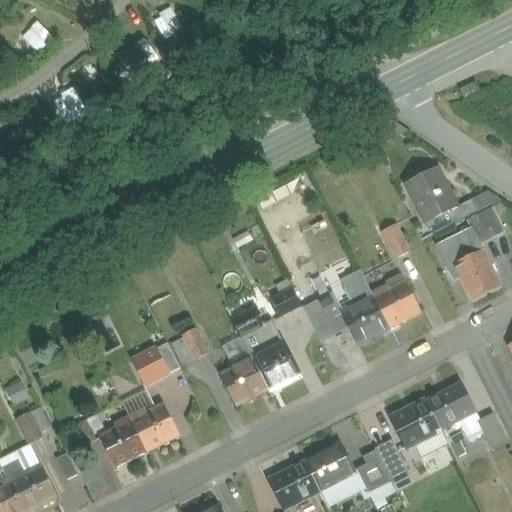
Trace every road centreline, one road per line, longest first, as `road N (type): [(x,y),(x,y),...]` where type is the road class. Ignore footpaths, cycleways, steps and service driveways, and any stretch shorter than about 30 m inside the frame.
road 1 (secondary): [(384,93),(0,287)]
road 2 (residential): [(124,511),(468,338)]
road 3 (residential): [(511,182),(384,93)]
